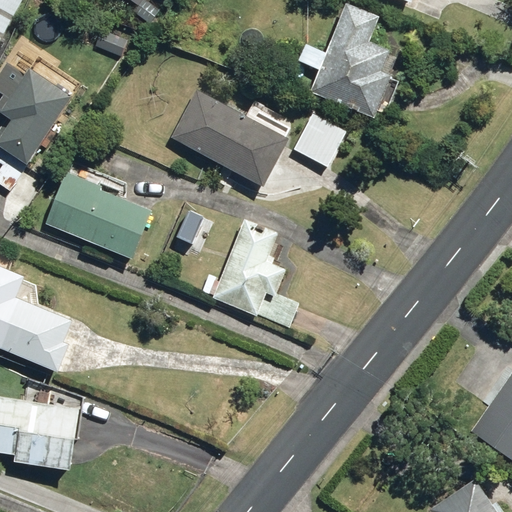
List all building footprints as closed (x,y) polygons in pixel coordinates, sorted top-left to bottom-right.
[(0,0),(0,33),(21,0),(0,0)] [(120,0),(134,9),(140,0),(120,0)] [(385,0),(407,9),(411,0),(385,0)] [(376,23),(344,9),(307,97),(311,99),(311,100),(370,125),(397,62),(365,49),(376,23)] [(129,37),(100,29),(92,54),(122,62),(129,37)] [(69,101),(23,72),(0,108),(0,121),(6,125),(0,133),(0,158),(3,161),(0,165),(0,190),(10,196),(69,101)] [(198,99),(171,143),(255,193),(282,148),(198,99)] [(313,113),(291,153),(325,171),(347,131),(313,113)] [(156,206),(65,166),(42,218),(133,258),(156,206)] [(250,315),(251,312),(288,329),(297,311),(271,298),(281,275),(268,270),(281,238),(243,223),(213,300),(250,315)] [(0,345),(66,376),(89,324),(15,291),(24,269),(0,258),(0,345)] [(511,373),(468,434),(511,465),(511,373)] [(87,405),(0,397),(0,453),(83,460),(87,405)] [(138,461),(110,460),(108,495),(137,497),(138,461)] [(488,511),(471,484),(425,511),(488,511)]
